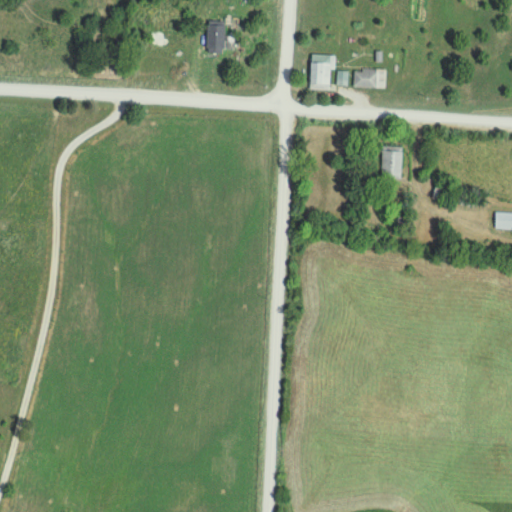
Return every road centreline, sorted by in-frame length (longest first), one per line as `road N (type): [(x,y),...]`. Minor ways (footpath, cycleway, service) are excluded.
road 1 (residential): [(511,123),(0,86)]
road 2 (residential): [(266,511),(285,106)]
